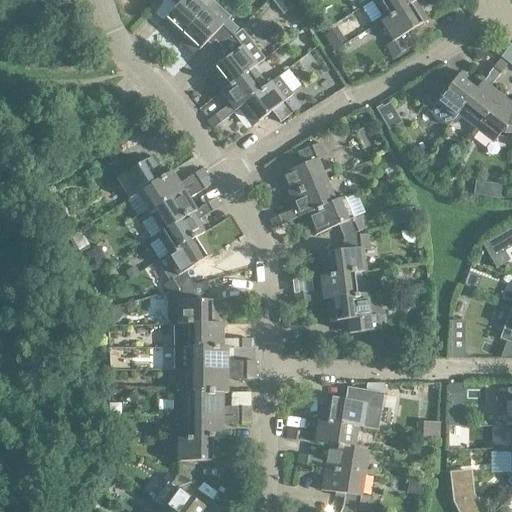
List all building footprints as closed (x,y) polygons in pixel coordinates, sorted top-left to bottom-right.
[(161,24),(178,40),(206,10),(194,0),(169,0),(177,7),(161,24)] [(418,0),(373,0),(372,1),(382,17),(375,21),(378,25),(380,23),(415,2),(418,0)] [(427,22),(415,2),(380,23),(392,42),(385,46),(393,59),(413,46),(407,35),(427,22)] [(222,25),(206,10),(178,40),(195,56),(211,39),(221,48),(231,38),(238,30),(227,19),(222,25)] [(336,30),(325,37),(334,52),(346,45),(336,30)] [(231,38),(221,48),(228,58),(210,72),(224,90),(225,90),(253,69),(257,66),(243,48),(249,43),(240,32),(231,38)] [(499,61),(498,62),(488,75),(495,81),(507,67),(499,61)] [(225,90),(224,90),(221,93),(235,112),(239,109),(239,108),(273,81),(271,78),(264,83),(253,69),(225,90)] [(449,125),(452,121),(479,87),(460,73),(446,92),(435,84),(420,102),(432,112),(433,118),(443,125),(449,125)] [(300,108),(277,78),(273,81),(239,108),(239,109),(253,127),(272,112),(281,123),(300,108)] [(482,83),(479,87),(452,121),(456,124),(460,118),(475,129),(500,97),(482,83)] [(511,106),(500,97),(475,129),(470,136),(473,138),(478,132),(494,144),(502,133),(511,132),(511,106)] [(222,111),(208,122),(214,129),(228,118),(222,111)] [(410,114),(403,124),(418,136),(426,126),(410,114)] [(281,176),(289,197),(327,181),(318,161),(326,157),(320,143),(298,153),(303,166),(281,176)] [(129,201),(137,196),(137,195),(163,179),(163,178),(151,158),(130,172),(124,159),(103,173),(111,186),(117,182),(129,201)] [(187,180),(192,188),(207,178),(202,170),(187,180)] [(142,219),(183,193),(171,173),(163,178),(163,179),(137,195),(137,196),(147,211),(140,216),(142,219)] [(212,186),(207,178),(192,188),(183,193),(142,219),(144,222),(151,218),(161,234),(191,215),(192,216),(196,213),(188,201),(212,186)] [(334,199),(327,181),(289,197),(298,219),(308,215),(307,215),(336,203),(335,202),(343,199),(341,195),(334,199)] [(476,182),(474,195),(499,199),(501,186),(476,182)] [(345,198),(343,199),(335,202),(336,203),(307,215),(308,215),(316,236),(338,227),(343,240),(356,236),(355,235),(367,230),(361,216),(354,219),(345,198)] [(220,208),(215,200),(200,210),(205,218),(220,208)] [(399,213),(388,216),(391,226),(402,223),(399,213)] [(286,214),(269,221),(273,230),(289,223),(286,214)] [(161,234),(150,241),(152,245),(159,240),(169,256),(199,238),(200,238),(204,235),(192,216),(191,215),(161,234)] [(511,230),(483,247),(496,269),(509,262),(503,252),(511,246),(511,230)] [(356,237),(356,236),(343,240),(345,252),(322,255),(324,277),(325,278),(360,274),(365,274),(362,252),(370,251),(368,236),(356,237)] [(169,256),(165,258),(177,277),(164,285),(169,294),(194,286),(193,283),(192,284),(185,273),(212,257),(200,238),(199,238),(169,256)] [(100,247),(86,253),(91,264),(105,258),(100,247)] [(135,266),(125,272),(130,279),(139,274),(135,266)] [(325,278),(324,277),(320,278),(322,302),(327,301),(367,296),(371,296),(370,291),(362,292),(360,274),(325,278)] [(195,290),(194,286),(169,294),(169,305),(167,309),(167,321),(169,324),(169,327),(174,327),(182,327),(182,326),(218,326),(218,325),(217,303),(194,303),(194,290),(195,290)] [(311,293),(293,296),(295,305),(312,303),(311,293)] [(370,318),(367,296),(327,301),(330,324),(354,321),(356,335),(380,332),(378,317),(370,318)] [(464,321),(451,321),(451,358),(464,358),(464,321)] [(222,325),(218,325),(218,326),(182,326),(182,327),(174,327),(174,346),(174,350),(187,350),(187,349),(223,349),(222,349),(222,325)] [(511,328),(509,327),(503,341),(511,344),(511,328)] [(407,351),(405,337),(381,340),(382,354),(407,351)] [(250,350),(250,340),(232,340),(232,350),(250,350)] [(187,350),(174,350),(174,372),(179,372),(227,372),(227,349),(222,349),(223,349),(187,349),(187,350)] [(238,362),(238,372),(255,371),(255,362),(238,362)] [(255,381),(255,371),(238,372),(238,381),(255,381)] [(227,395),(227,372),(179,372),(179,376),(187,376),(187,394),(187,395),(222,394),(222,395),(227,395)] [(326,399),(323,421),(323,422),(358,428),(362,429),(366,406),(374,408),(376,393),(352,389),(350,403),(326,399)] [(506,405),(506,427),(511,427),(511,389),(497,389),(498,405),(506,405)] [(187,395),(187,394),(182,394),(182,413),(174,413),(174,417),(222,417),(222,395),(222,394),(187,395)] [(250,417),(250,408),(232,408),(232,417),(250,417)] [(223,441),(222,417),(174,417),(174,421),(182,421),(182,439),(182,440),(217,440),(218,441),(223,441)] [(250,427),(250,417),(232,417),(232,427),(250,427)] [(318,421),(316,435),(288,431),(286,440),(329,446),(354,450),(361,451),(362,447),(355,446),(358,428),(323,422),(323,421),(318,421)] [(511,427),(506,427),(503,427),(503,431),(511,431),(511,449),(511,427)] [(182,440),(182,439),(177,439),(177,462),(169,462),(169,472),(194,480),(194,475),(194,463),(218,464),(218,441),(217,440),(182,440)] [(354,450),(329,446),(325,469),(365,475),(373,477),(373,472),(366,471),(369,452),(361,451),(354,450)] [(511,449),(503,449),(503,453),(511,453),(511,473),(507,476),(511,481),(511,449)] [(317,458),(299,455),(297,465),(315,468),(317,458)] [(365,475),(325,469),(321,492),(344,496),(342,508),(353,511),(355,511),(360,511),(367,511),(369,498),(362,497),(365,475)] [(470,471),(449,473),(453,502),(457,511),(480,511),(472,494),(470,471)] [(194,480),(169,472),(163,481),(176,490),(162,509),(166,511),(168,511),(207,511),(184,494),(191,484),(192,484),(194,480)] [(410,482),(408,494),(423,496),(424,484),(410,482)]
